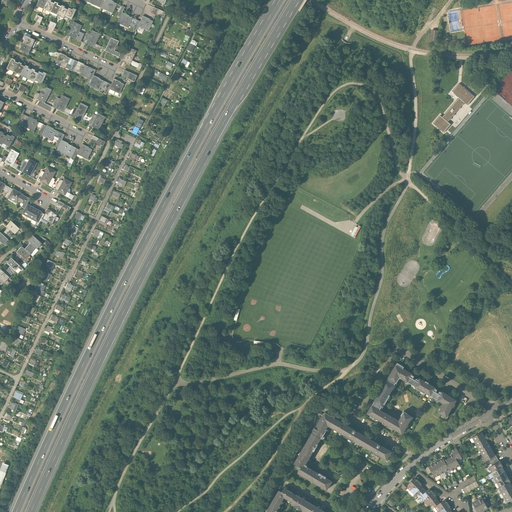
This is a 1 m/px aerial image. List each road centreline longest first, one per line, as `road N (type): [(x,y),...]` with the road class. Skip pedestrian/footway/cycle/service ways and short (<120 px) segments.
road 1 (track): [(113,497),(237,250),(333,96),(354,83),(377,94),(407,179)]
road 2 (motorway): [(33,511),(108,341),(295,0)]
road 3 (motorway): [(280,0),(96,336),(18,511)]
road 4 (track): [(174,378),(189,383),(279,363),(349,369)]
road 5 (track): [(179,511),(301,410)]
road 6 (track): [(511,262),(465,237),(407,179)]
